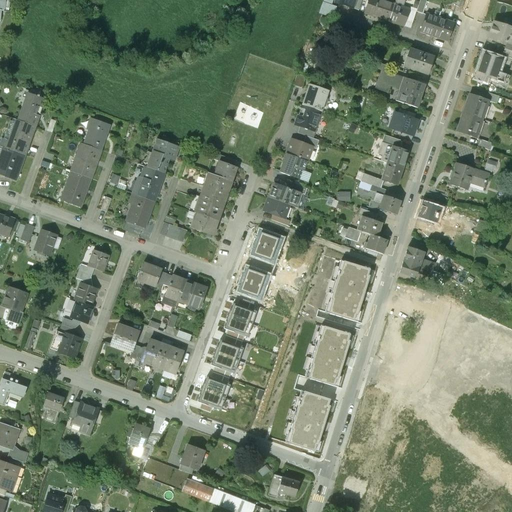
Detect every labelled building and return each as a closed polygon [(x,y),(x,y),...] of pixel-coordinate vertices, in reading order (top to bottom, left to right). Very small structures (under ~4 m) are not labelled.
[(335,0),(334,3),(341,6),(342,5),(352,9),(353,9),(355,0),(335,0)] [(358,11),(362,0),(361,0),(355,0),(353,9),(352,9),(358,11)] [(364,14),(388,22),(394,4),(380,0),(368,0),(368,2),(364,14)] [(388,22),(403,27),(409,9),(394,4),(388,22)] [(442,7),(438,19),(449,22),(453,11),(442,7)] [(419,32),(432,37),(438,19),(425,14),(419,32)] [(438,19),(432,37),(447,41),(453,24),(449,22),(438,19)] [(502,26),(493,23),(488,37),(507,44),(511,45),(511,29),(509,28),(510,26),(503,24),(502,26)] [(409,49),(403,67),(428,75),(434,57),(409,49)] [(511,51),(505,50),(503,56),(511,59),(511,51)] [(503,59),(483,52),(476,74),(495,81),(503,59)] [(417,108),(425,86),(404,78),(404,79),(387,73),(383,84),(390,86),(391,84),(401,87),(396,101),(417,108)] [(305,77),(297,74),(293,86),(301,89),(305,77)] [(326,97),(329,91),(308,84),(301,105),(321,112),(322,112),(324,106),(326,105),(328,100),(326,97)] [(43,109),(46,100),(27,93),(17,121),(35,127),(42,108),(43,109)] [(485,99),(488,100),(488,101),(496,104),(499,97),(487,93),(485,99)] [(463,113),(482,120),(488,101),(488,100),(485,99),(469,94),(463,113)] [(314,131),(321,112),(301,105),(297,119),(299,119),(297,125),(300,126),(314,131)] [(389,129),(413,137),(416,126),(418,126),(419,122),(394,113),(389,129)] [(482,120),(463,113),(456,132),(475,139),(482,120)] [(100,151),(109,126),(90,119),(86,130),(89,131),(84,145),(100,151)] [(24,155),(35,127),(17,121),(9,141),(4,140),(2,147),(3,148),(24,155)] [(314,131),(300,126),(297,134),(305,136),(313,139),(315,131),(314,131)] [(313,139),(305,136),(303,144),(312,148),(315,150),(319,141),(313,139)] [(382,143),(396,148),(398,141),(384,136),(382,143)] [(173,157),(177,147),(157,139),(146,168),(164,174),(171,156),(173,157)] [(286,154),(307,162),(312,148),(303,144),(291,140),(286,154)] [(493,144),(481,140),(479,147),(490,151),(493,144)] [(381,162),(388,164),(403,169),(409,152),(396,148),(382,143),(378,154),(383,156),(381,162)] [(90,179),(100,151),(84,145),(80,144),(70,172),(90,179)] [(0,174),(15,180),(24,155),(3,148),(0,156),(0,174)] [(304,170),(307,162),(286,154),(279,173),(289,176),(300,180),(303,170),(304,170)] [(219,162),(214,176),(231,182),(234,176),(233,176),(236,168),(219,162)] [(457,163),(450,184),(467,190),(470,184),(484,188),(489,174),(457,163)] [(397,187),(403,169),(388,164),(382,182),(397,187)] [(154,202),(164,174),(146,168),(144,167),(140,178),(143,179),(136,196),(154,202)] [(79,208),(90,179),(70,172),(60,201),(79,208)] [(201,194),(224,202),(231,182),(214,176),(209,174),(201,194)] [(285,188),(299,193),(305,195),(307,189),(287,182),(285,188)] [(285,188),(273,184),(268,198),(294,208),(299,193),(285,188)] [(376,194),(386,197),(388,191),(378,188),(376,194)] [(352,200),(352,191),(341,191),(340,200),(352,200)] [(144,229),(154,202),(136,196),(132,194),(129,204),(132,205),(126,222),(144,229)] [(196,214),(217,222),(224,202),(201,194),(194,214),(196,214)] [(396,215),(400,202),(386,197),(376,194),(374,202),(381,204),(379,209),(396,215)] [(106,196),(103,210),(110,211),(113,198),(106,196)] [(268,198),(263,211),(273,215),(284,219),(289,206),(268,198)] [(422,202),(418,217),(435,222),(437,223),(439,216),(441,209),(432,205),(433,203),(429,202),(429,204),(422,202)] [(358,215),(361,217),(361,216),(371,220),(373,214),(360,209),(358,215)] [(15,220),(0,214),(0,234),(9,237),(15,220)] [(190,229),(211,236),(217,222),(196,214),(190,229)] [(289,221),(284,219),(273,215),(271,220),(287,226),(289,221)] [(166,216),(164,223),(169,225),(174,227),(176,219),(166,216)] [(378,238),(383,224),(371,220),(361,216),(361,217),(363,218),(359,230),(357,230),(356,230),(378,238)] [(444,218),(439,216),(437,223),(435,222),(433,229),(441,232),(443,225),(442,225),(444,218)] [(444,218),(442,225),(443,225),(462,231),(464,224),(444,218)] [(480,221),(476,231),(488,235),(492,225),(480,221)] [(165,236),(169,225),(164,223),(160,234),(165,236)] [(34,228),(27,225),(21,239),(29,242),(34,228)] [(174,227),(169,225),(165,236),(171,238),(175,227),(174,227)] [(181,229),(175,227),(171,238),(177,240),(181,229)] [(359,238),(361,232),(356,230),(349,228),(347,233),(352,235),(352,236),(359,238)] [(186,231),(181,229),(177,240),(182,243),(186,231)] [(57,236),(42,231),(38,242),(35,250),(35,249),(35,250),(49,256),(57,236)] [(280,238),(259,231),(257,238),(255,237),(253,243),(276,251),(280,238)] [(364,248),(382,254),(387,241),(378,238),(371,235),(367,244),(365,244),(364,248)] [(276,251),(253,243),(251,249),(253,249),(250,256),(254,257),(268,262),(271,263),(276,251)] [(407,247),(403,262),(426,269),(429,262),(421,260),(424,253),(407,247)] [(103,272),(109,256),(94,250),(88,267),(103,272)] [(268,262),(254,257),(252,263),(266,268),(268,262)] [(368,275),(369,270),(340,261),(337,271),(338,272),(336,280),(334,279),(330,294),(331,294),(329,302),(328,302),(324,313),(353,322),(355,316),(357,316),(362,300),(360,300),(362,291),(364,292),(369,276),(368,275)] [(403,262),(399,273),(415,279),(417,273),(420,274),(420,276),(423,277),(423,275),(424,275),(426,269),(403,262)] [(429,262),(426,269),(432,271),(437,273),(439,265),(429,262)] [(266,268),(252,263),(250,268),(264,273),(266,268)] [(160,272),(161,270),(142,264),(136,280),(155,287),(156,283),(160,272)] [(78,272),(89,276),(92,269),(81,265),(78,272)] [(267,274),(246,267),(243,274),(242,273),(240,279),(262,287),(267,274)] [(432,271),(426,269),(424,275),(428,276),(427,278),(430,279),(432,271)] [(76,278),(84,281),(87,282),(89,276),(78,272),(76,278)] [(166,274),(160,272),(156,283),(162,286),(162,285),(166,274)] [(172,276),(166,274),(162,285),(168,287),(172,276)] [(176,301),(183,281),(172,276),(168,287),(165,297),(176,301)] [(262,287),(240,279),(238,285),(239,286),(237,292),(241,294),(254,299),(257,300),(262,287)] [(90,306),(97,289),(86,285),(87,282),(84,281),(81,289),(79,288),(75,301),(77,301),(90,306)] [(187,305),(195,285),(183,281),(176,301),(187,305)] [(187,305),(199,309),(206,289),(195,285),(187,305)] [(10,309),(19,312),(23,302),(25,302),(27,294),(10,288),(7,296),(6,296),(2,307),(10,310),(10,309)] [(254,299),(240,294),(239,299),(252,304),(254,299)] [(252,304),(239,299),(236,305),(250,310),(252,304)] [(90,306),(77,301),(73,313),(75,314),(72,322),(75,323),(76,320),(87,324),(93,307),(90,306)] [(236,305),(232,303),(230,310),(229,310),(227,316),(251,325),(256,312),(250,310),(236,305)] [(167,326),(173,329),(177,317),(171,315),(167,326)] [(251,325),(227,316),(225,322),(226,322),(223,329),(228,330),(241,335),(247,337),(251,325)] [(73,330),(75,323),(72,322),(64,319),(62,326),(73,330)] [(160,329),(162,324),(151,320),(149,325),(160,329)] [(134,346),(139,333),(117,325),(110,344),(131,352),(132,352),(134,346)] [(66,334),(70,336),(73,330),(62,326),(59,333),(66,335),(66,334)] [(347,341),(349,334),(320,326),(317,337),(319,337),(316,345),(315,344),(310,359),(312,359),(309,367),(308,367),(305,378),(334,386),(335,380),(337,381),(342,365),(340,365),(342,356),(345,357),(349,341),(347,341)] [(241,335),(228,330),(226,336),(239,341),(241,335)] [(180,331),(179,336),(191,340),(193,335),(180,331)] [(74,358),(81,340),(70,336),(66,334),(66,335),(64,342),(62,341),(58,352),(74,358)] [(239,341),(226,336),(224,342),(237,347),(239,341)] [(153,365),(153,364),(160,344),(149,340),(145,350),(141,362),(153,366),(153,365)] [(224,342),(219,340),(217,347),(216,347),(214,352),(238,361),(243,349),(237,347),(224,342)] [(164,368),(171,348),(160,344),(153,364),(153,365),(164,368)] [(134,346),(132,352),(131,352),(129,358),(135,360),(139,348),(134,346)] [(145,350),(139,348),(135,360),(141,362),(145,350)] [(164,368),(163,370),(175,374),(183,352),(171,348),(164,368)] [(238,361),(214,352),(212,358),(213,359),(210,365),(214,367),(228,372),(233,374),(238,361)] [(228,372),(214,367),(212,372),(226,377),(228,372)] [(226,377),(212,372),(210,378),(224,383),(226,377)] [(28,384),(3,375),(0,382),(0,404),(4,406),(9,390),(24,395),(28,384)] [(210,378),(206,377),(204,383),(203,383),(200,389),(225,398),(229,385),(224,383),(210,378)] [(511,511),(511,397),(508,399),(487,383),(469,394),(511,464),(511,478),(456,511),(511,511)] [(225,398),(200,389),(198,395),(199,395),(197,402),(220,410),(225,398)] [(328,406),(330,400),(301,391),(297,401),(299,402),(296,410),(295,409),(290,424),(292,424),(289,432),(288,432),(285,443),(314,452),(315,445),(317,446),(322,430),(320,430),(323,421),(325,422),(329,406),(328,406)] [(59,411),(63,399),(48,394),(44,406),(59,411)] [(74,401),(68,417),(74,419),(80,403),(74,401)] [(79,431),(87,434),(90,427),(92,427),(94,422),(98,410),(99,409),(80,402),(80,403),(74,419),(73,423),(81,426),(79,431)] [(98,410),(94,422),(100,424),(104,412),(98,410)] [(19,430),(0,423),(0,446),(10,450),(15,435),(17,436),(19,430)] [(143,448),(145,444),(150,430),(135,425),(128,442),(143,448)] [(433,436),(463,462),(472,453),(457,440),(455,443),(439,429),(433,436)] [(143,448),(140,455),(148,458),(152,446),(145,444),(143,448)] [(198,470),(204,451),(187,445),(181,464),(198,470)] [(19,467),(0,461),(0,488),(6,490),(8,491),(13,476),(16,477),(19,467)] [(366,501),(373,476),(359,472),(358,476),(351,474),(344,495),(366,501)] [(270,490),(295,497),(299,482),(282,477),(279,487),(272,485),(270,490)] [(233,511),(261,511),(263,509),(187,479),(183,492),(233,511)] [(64,499),(48,494),(42,511),(60,511),(64,499)] [(65,495),(64,499),(60,511),(66,511),(71,497),(65,495)]
